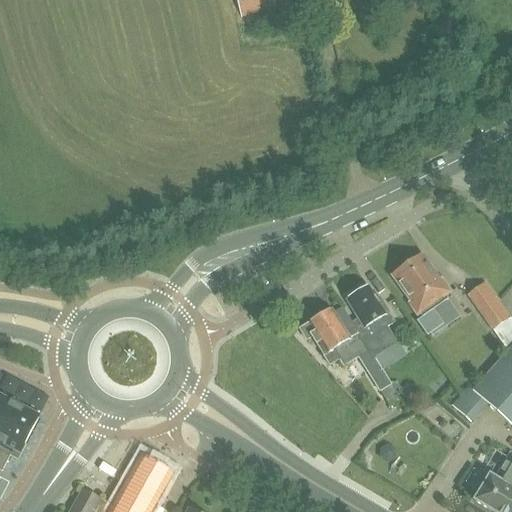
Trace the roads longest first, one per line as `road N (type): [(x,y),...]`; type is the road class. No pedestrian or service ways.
road 1 (secondary): [(303,233),(511,132)]
road 2 (secondary): [(303,233),(267,235),(203,256),(142,313)]
road 3 (primary): [(315,482),(175,369)]
road 4 (primary): [(156,399),(315,482)]
road 5 (secondary): [(170,336),(210,282),(303,233)]
road 6 (secondary): [(33,511),(129,407)]
road 7 (secondary): [(86,385),(78,417),(27,511)]
